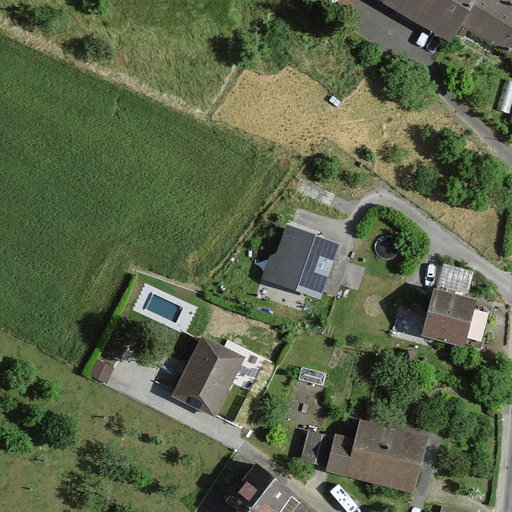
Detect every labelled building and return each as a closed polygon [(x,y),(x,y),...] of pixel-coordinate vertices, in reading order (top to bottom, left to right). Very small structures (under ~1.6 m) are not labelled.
[(511,0),(384,0),(382,5),(454,47),(466,28),(511,55),(511,0)] [(319,299),(338,244),(287,226),(281,245),(275,243),(262,279),(319,299)] [(423,335),(467,347),(479,303),(466,299),(472,276),(452,270),(446,291),(435,288),(423,335)] [(486,345),(495,306),(485,304),(476,343),(486,345)] [(218,423),(249,364),(202,340),(171,399),(218,423)] [(417,495),(429,437),(358,423),(355,442),(310,433),(304,461),(329,467),(327,477),(417,495)] [(315,511),(255,466),(226,505),(236,511),(315,511)]
